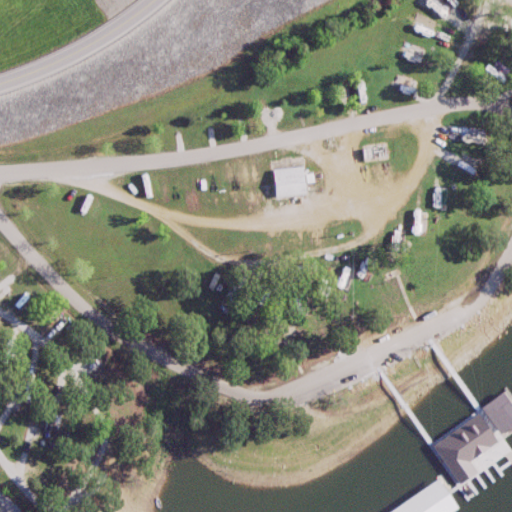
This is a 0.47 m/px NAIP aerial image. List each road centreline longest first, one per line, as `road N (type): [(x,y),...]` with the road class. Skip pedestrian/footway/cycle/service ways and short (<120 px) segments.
road 1 (residential): [(9,232),(0,220),(35,175),(216,156),(363,128),(444,103),(511,107),(466,307),(349,370),(293,389),(230,395),(163,367),(96,327),(9,232)]
road 2 (residential): [(0,307),(82,373),(104,415),(94,472),(54,482),(14,473),(0,449)]
road 3 (secondary): [(175,0),(54,78),(0,90)]
